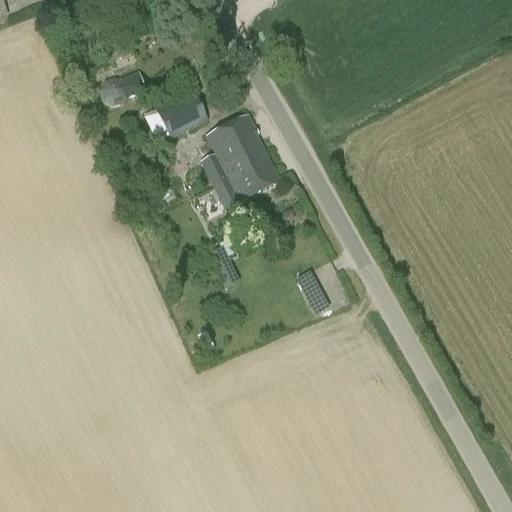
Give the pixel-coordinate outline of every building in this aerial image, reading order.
[(134,94),(130,82),(122,84),(114,80),(103,84),(98,94),(102,105),(112,110),(123,106),(128,96),(134,94)] [(202,115),(190,96),(155,112),(169,143),(207,124),(202,115)] [(238,174),(234,166),(263,152),(256,138),(257,138),(248,119),(205,139),(214,157),(199,165),(212,189),(228,181),(227,179),(238,174)] [(238,205),(279,185),(278,182),(263,152),(234,166),(238,174),(227,179),(228,181),(212,189),(224,214),(238,206),(238,205)] [(208,258),(214,270),(225,292),(237,287),(226,265),(220,252),(208,258)]
